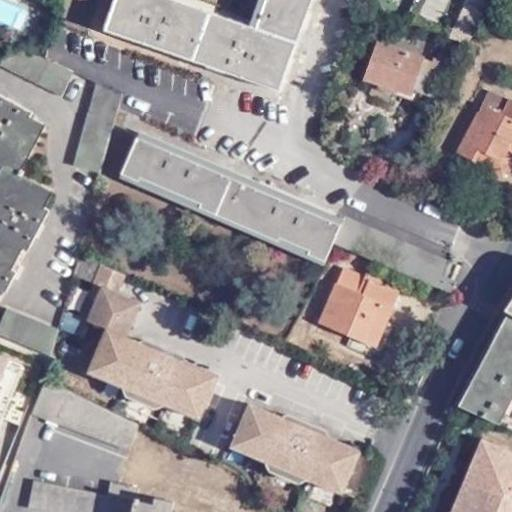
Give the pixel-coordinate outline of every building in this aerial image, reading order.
[(279,95),(311,0),(117,0),(106,33),(279,95)] [(452,36),(469,45),(485,12),(468,4),(452,36)] [(377,43),(420,59),(426,44),(382,27),(377,43)] [(74,71),(46,58),(38,54),(9,42),(0,63),(0,71),(62,98),(74,71)] [(411,93),(423,60),(420,59),(377,43),(364,76),(411,93)] [(436,58),(433,63),(420,96),(435,102),(455,65),(436,58)] [(420,96),(433,63),(423,60),(411,93),(420,96)] [(71,169),(101,178),(125,93),(95,79),(71,169)] [(511,140),(511,99),(494,89),(460,151),(504,174),(510,164),(502,158),(511,140)] [(0,280),(7,283),(18,258),(11,256),(18,237),(25,240),(40,206),(33,203),(43,181),(9,167),(28,121),(8,111),(10,107),(0,102),(0,280)] [(334,243),(452,296),(456,283),(440,276),(447,260),(345,217),(340,225),(138,137),(120,176),(324,266),(334,243)] [(510,164),(511,160),(511,140),(502,158),(510,164)] [(181,403),(196,369),(188,366),(185,359),(147,343),(138,345),(128,340),(143,306),(119,296),(126,278),(103,268),(94,287),(97,288),(104,292),(90,324),(110,333),(91,375),(110,383),(113,375),(130,382),(126,390),(166,407),(170,399),(181,403)] [(372,347),(397,293),(341,269),(317,323),(372,347)] [(104,292),(97,288),(83,321),(90,324),(104,292)] [(0,334),(52,357),(59,332),(8,309),(0,327),(0,334)] [(511,314),(503,311),(466,380),(454,404),(462,408),(474,384),(511,314)] [(511,398),(511,314),(474,384),(462,408),(498,424),(511,401),(511,398)] [(0,388),(9,367),(11,362),(0,357),(0,388)] [(9,367),(0,388),(0,425),(22,372),(9,367)] [(221,379),(196,369),(181,403),(188,405),(184,414),(201,421),(221,379)] [(130,449),(141,423),(46,372),(31,412),(130,449)] [(110,383),(126,390),(130,382),(113,375),(110,383)] [(156,410),(166,407),(126,390),(129,399),(156,410)] [(166,407),(178,411),(181,403),(170,399),(166,407)] [(181,403),(178,411),(184,414),(188,405),(181,403)] [(234,449),(252,457),(256,449),(272,455),(269,464),(310,480),(313,473),(329,479),(325,488),(343,495),(362,452),(329,438),(327,431),(291,417),(282,418),(252,406),(234,449)] [(452,511),(511,511),(511,452),(482,439),(452,511)] [(256,449),(252,457),(269,464),(272,455),(256,449)] [(310,480),(269,464),(273,473),(299,484),(310,480)] [(310,480),(325,488),(329,479),(313,473),(310,480)] [(166,511),(137,504),(140,491),(113,485),(110,498),(39,481),(33,507),(51,511),(166,511)]
